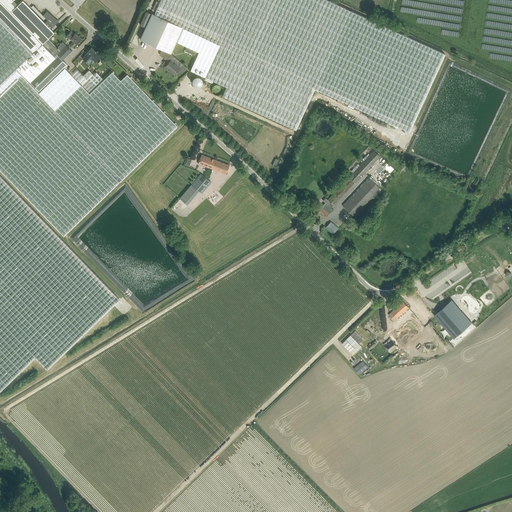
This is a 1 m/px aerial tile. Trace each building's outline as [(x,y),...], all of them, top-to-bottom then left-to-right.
[(0,0),(0,390),(35,356),(47,368),(119,299),(0,175),(0,169),(64,236),(65,235),(177,126),(127,74),(120,80),(112,71),(89,93),(103,79),(96,72),(93,74),(89,70),(83,75),(78,80),(82,85),(82,86),(64,67),(67,64),(63,60),(72,51),(63,42),(57,47),(48,38),(54,32),(51,29),(58,21),(55,18),(54,19),(47,11),(43,15),(33,5),(30,8),(22,0),(18,4),(15,7),(11,2),(13,0),(0,0)] [(445,53),(328,0),(160,0),(154,14),(152,13),(151,14),(146,11),(140,24),(146,27),(140,39),(171,53),(176,41),(199,51),(190,70),(227,86),(222,95),(296,129),(314,88),(409,132),(445,53)] [(71,31),(66,35),(73,41),(70,44),(73,46),(76,43),(81,38),(75,33),(74,34),(71,31)] [(91,48),(86,53),(91,57),(88,60),(93,65),(96,62),(102,56),(96,52),(91,48)] [(171,53),(163,63),(166,65),(165,66),(174,75),(177,71),(181,74),(187,67),(186,66),(183,64),(171,53)] [(195,76),(194,76),(193,77),(192,79),(192,80),(192,82),(193,83),(194,84),(195,85),(197,85),(198,85),(199,85),(200,84),(201,84),(201,83),(202,82),(202,81),(202,80),(202,79),(202,78),(201,77),(201,76),(200,76),(199,75),(198,75),(197,75),(196,75),(195,76)] [(321,206),(320,207),(317,211),(323,216),(327,212),(329,214),(333,209),(331,207),(333,205),(334,205),(355,183),(356,183),(380,156),(374,150),(328,200),(331,202),(328,205),(327,204),(323,208),(321,206)] [(198,163),(212,169),(215,160),(202,154),(198,163)] [(229,165),(215,160),(212,169),(226,174),(229,165)] [(201,173),(192,184),(202,193),(211,182),(201,173)] [(342,205),(355,217),(381,189),(369,177),(342,205)] [(331,221),(329,223),(325,227),(333,234),(338,228),(331,221)] [(473,320),(455,300),(437,315),(456,335),(473,320)] [(409,307),(404,301),(389,315),(394,321),(409,307)] [(384,344),(387,348),(390,352),(418,329),(417,328),(420,325),(414,319),(411,322),(396,334),(392,330),(387,334),(391,338),(384,344)] [(431,346),(446,331),(437,321),(422,336),(424,338),(417,344),(421,348),(427,342),(431,346)] [(341,343),(350,352),(359,343),(349,334),(341,343)] [(369,367),(363,360),(354,368),(359,375),(369,367)]
